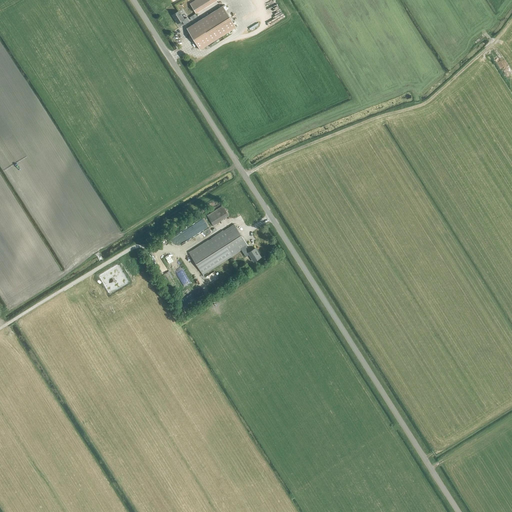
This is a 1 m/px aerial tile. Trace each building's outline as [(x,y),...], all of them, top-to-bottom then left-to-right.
[(215,0),(195,0),(190,4),(195,13),(215,0)] [(223,6),(187,28),(200,50),(236,27),(223,6)] [(184,19),(179,11),(172,15),(178,24),(182,21),(184,25),(189,22),(187,18),(184,19)] [(214,225),(229,216),(222,206),(207,215),(214,225)] [(254,262),(261,257),(255,248),(250,252),(246,246),(247,245),(234,224),(189,253),(203,274),(241,249),(246,257),(249,254),(254,262)] [(184,283),(190,281),(181,263),(175,266),(184,283)] [(105,280),(111,291),(120,286),(118,283),(115,285),(113,281),(110,283),(107,278),(105,280)]
